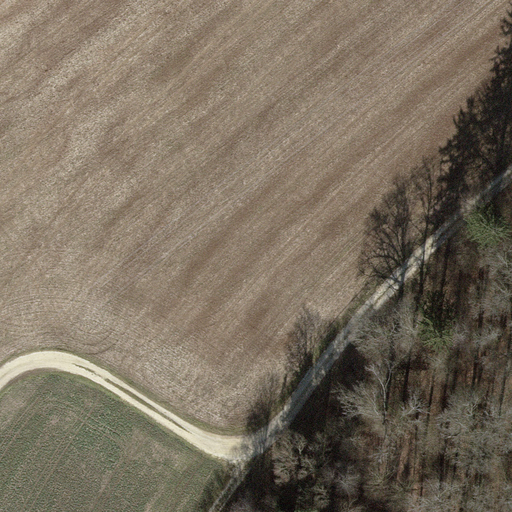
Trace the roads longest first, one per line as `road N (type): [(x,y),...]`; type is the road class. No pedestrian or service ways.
road 1 (track): [(265,452),(390,278),(511,172)]
road 2 (track): [(0,376),(29,361),(73,366),(217,450),(265,452)]
